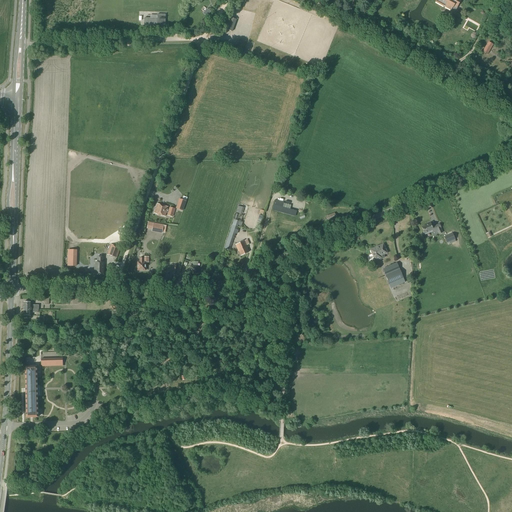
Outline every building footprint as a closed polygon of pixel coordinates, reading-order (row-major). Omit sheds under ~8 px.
[(436,0),(435,2),(453,12),(460,0),(436,0)] [(165,31),(165,14),(157,14),(157,18),(144,18),(144,26),(157,26),(156,30),(165,31)] [(226,16),(221,29),(232,33),(236,20),(226,16)] [(243,53),(246,41),(240,39),(237,52),(243,53)] [(487,55),(493,45),(488,42),(482,52),(487,55)] [(185,201),(187,198),(183,196),(182,200),(179,199),(176,208),(182,211),(185,201)] [(295,216),(296,212),(282,208),(284,203),(275,201),(272,210),(295,216)] [(168,211),(166,210),(167,207),(157,204),(154,213),(165,217),(166,212),(168,212),(167,215),(172,217),(175,209),(169,207),(168,211)] [(328,222),(332,220),(336,219),(334,214),(326,217),(328,222)] [(165,234),(166,226),(163,225),(153,224),(148,223),(146,229),(152,230),(152,231),(162,233),(165,234)] [(432,227),(430,224),(422,227),(424,233),(425,235),(432,232),(436,230),(438,234),(443,233),(439,224),(432,227)] [(237,234),(238,230),(236,230),(237,227),(232,225),(230,232),(225,246),(226,246),(225,249),(229,251),(230,248),(231,248),(235,233),(237,234)] [(455,240),(452,233),(444,237),(446,243),(447,243),(448,245),(456,242),(455,240)] [(248,252),(247,249),(247,248),(244,241),(235,245),(238,251),(239,251),(241,256),(248,252)] [(117,258),(120,247),(110,244),(107,255),(117,258)] [(375,261),(382,258),(381,256),(387,253),(383,244),(370,250),(375,261)] [(103,262),(103,257),(97,257),(97,262),(95,262),(95,274),(103,274),(103,262)] [(149,263),(149,257),(143,257),(143,258),(139,258),(139,262),(137,262),(137,271),(145,271),(145,263),(149,263)] [(397,263),(382,269),(391,288),(405,282),(397,263)] [(44,301),(44,305),(46,305),(49,305),(49,302),(49,296),(41,296),(41,301),(44,301)] [(62,358),(41,359),(41,367),(63,366),(62,358)] [(37,417),(37,392),(36,366),(25,367),(26,392),(26,417),(37,417)]
